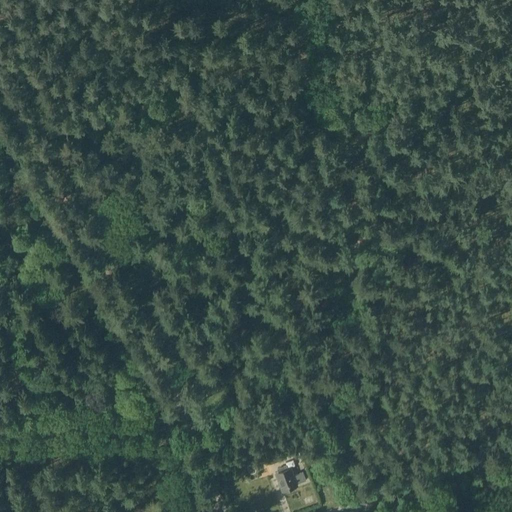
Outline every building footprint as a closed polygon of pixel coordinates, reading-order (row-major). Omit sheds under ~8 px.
[(286,443),(287,448),(298,444),(297,439),(286,443)] [(287,456),(284,447),(268,453),(271,462),(287,456)] [(297,485),(290,467),(276,472),(283,490),(297,485)] [(253,478),(246,481),(249,486),(256,484),(253,478)] [(249,489),(244,491),(247,499),(252,497),(249,489)]
